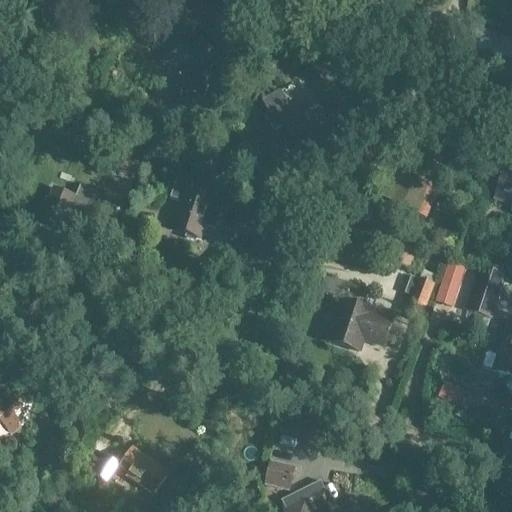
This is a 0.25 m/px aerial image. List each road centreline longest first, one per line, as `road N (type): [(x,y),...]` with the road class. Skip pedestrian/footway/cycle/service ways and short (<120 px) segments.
road 1 (track): [(511,473),(0,303)]
road 2 (tertiary): [(511,56),(327,0)]
